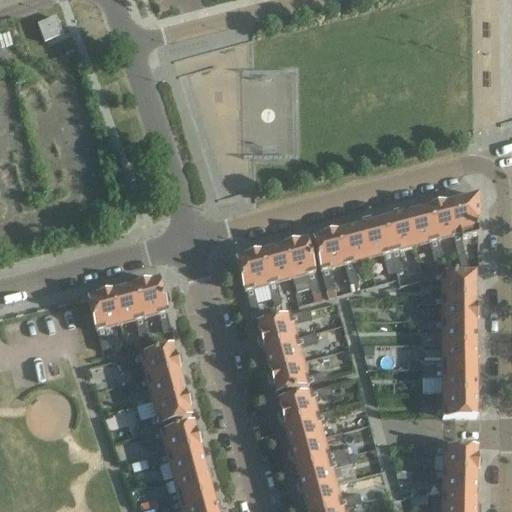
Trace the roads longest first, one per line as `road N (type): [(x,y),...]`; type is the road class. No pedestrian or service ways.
road 1 (residential): [(503,511),(502,192),(491,170),(461,166),(219,229),(188,245)]
road 2 (residential): [(260,511),(188,245)]
road 3 (residential): [(188,245),(125,44)]
road 4 (residential): [(0,292),(188,245)]
road 5 (residential): [(125,44),(302,0)]
